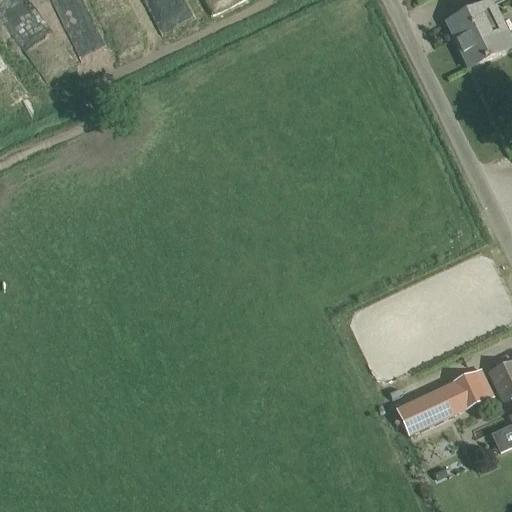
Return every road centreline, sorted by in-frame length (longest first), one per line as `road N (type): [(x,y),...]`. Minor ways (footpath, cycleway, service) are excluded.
road 1 (track): [(198,0),(212,32),(90,97),(90,125),(0,169)]
road 2 (unclassified): [(511,248),(390,0)]
